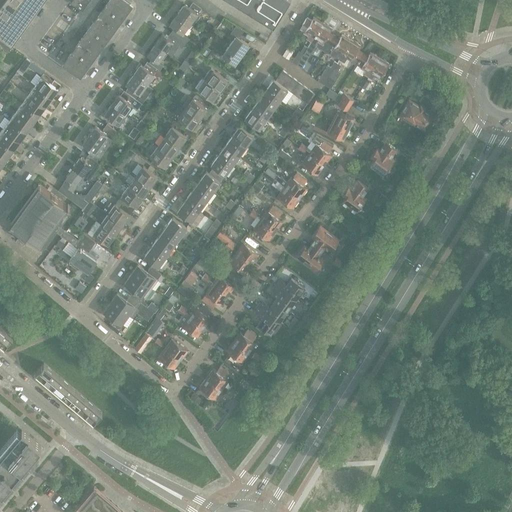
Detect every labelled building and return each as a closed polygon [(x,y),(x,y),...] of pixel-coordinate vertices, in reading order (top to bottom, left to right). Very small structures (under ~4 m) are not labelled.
[(6,0),(1,7),(27,26),(32,18),(37,11),(43,4),(45,0),(6,0)] [(72,0),(70,3),(71,3),(82,11),(90,0),(72,0)] [(133,5),(126,0),(108,0),(98,14),(116,28),(133,5)] [(222,0),(270,30),(288,2),(285,0),(222,0)] [(193,2),(190,7),(198,13),(201,8),(193,2)] [(185,3),(177,14),(191,24),(198,13),(190,7),(185,3)] [(0,39),(11,47),(12,47),(27,26),(1,7),(0,8),(0,39)] [(97,54),(116,28),(98,14),(79,41),(97,54)] [(174,28),(171,33),(179,38),(182,33),(183,34),(191,24),(177,14),(169,24),(174,28)] [(316,19),(314,17),(311,21),(306,18),(302,24),(307,27),(304,32),(309,35),(307,38),(311,41),(323,23),(321,21),(320,20),(318,18),(316,19)] [(325,24),(323,23),(311,41),(316,44),(318,41),(322,44),(326,38),(331,41),(335,36),(329,33),(332,29),(330,27),(329,25),(327,24),(325,24)] [(238,38),(241,34),(234,28),(230,34),(235,37),(222,55),(235,64),(249,45),(238,38)] [(163,34),(155,44),(166,51),(173,42),(178,45),(182,41),(179,38),(171,33),(168,37),(163,34)] [(340,39),(335,36),(331,41),(336,45),(334,48),(338,51),(336,55),(340,58),(352,40),(349,39),(349,37),(347,36),(345,36),(342,34),(340,39)] [(0,47),(7,53),(11,47),(0,39),(0,47)] [(354,42),(352,40),(340,58),(345,61),(347,57),(352,60),(351,61),(356,64),(363,52),(358,50),(360,46),(359,45),(358,43),(356,42),(354,42)] [(97,54),(79,41),(62,64),(80,78),(97,54)] [(158,62),(166,51),(155,44),(147,55),(152,58),(149,63),(158,69),(160,70),(163,66),(158,62)] [(299,51),(292,62),(297,65),(307,48),(304,46),(301,52),(299,51)] [(307,48),(297,65),(301,68),(308,57),(307,56),(310,50),(307,48)] [(368,56),(363,52),(356,64),(366,70),(364,73),(368,76),(380,58),(378,57),(377,55),(375,53),(373,53),(371,52),(368,56)] [(380,58),(368,76),(373,79),(375,76),(380,79),(389,63),(387,62),(387,61),(385,59),(382,59),(380,58)] [(26,59),(18,70),(23,73),(29,66),(30,64),(31,62),(26,59)] [(324,84),(334,68),(338,62),(335,60),(331,65),(328,63),(318,80),(324,84)] [(158,69),(149,63),(147,61),(144,66),(141,64),(134,74),(147,84),(154,74),(158,69)] [(30,64),(29,66),(41,75),(44,71),(31,62),(30,64)] [(331,88),(341,71),(337,69),(341,63),(338,62),(334,68),(324,84),(331,88)] [(213,70),(206,80),(220,91),(228,80),(213,70)] [(289,75),(282,70),(275,80),(282,84),(289,75)] [(41,77),(35,85),(52,98),(61,85),(54,79),(51,83),(48,81),(50,78),(43,73),(41,76),(41,77)] [(153,88),(147,84),(134,74),(126,84),(129,86),(125,91),(142,103),(142,104),(153,88)] [(294,79),(289,75),(282,84),(286,88),(294,79)] [(273,79),(269,85),(266,89),(280,99),(288,89),(286,88),(282,84),(275,80),(273,79)] [(299,82),(294,79),(286,88),(288,89),(292,92),(299,82)] [(220,91),(206,80),(198,90),(213,101),(220,91)] [(9,82),(4,89),(7,91),(12,85),(9,82)] [(304,86),(299,82),(292,92),(297,96),(304,86)] [(52,98),(35,85),(28,94),(45,107),(52,98)] [(309,90),(304,86),(297,96),(302,100),(309,90)] [(266,89),(259,98),(273,109),(280,99),(266,89)] [(329,89),(326,94),(337,101),(340,96),(329,89)] [(125,91),(124,90),(120,95),(119,94),(112,103),(126,114),(133,105),(137,109),(142,103),(125,91)] [(315,94),(309,90),(302,100),(307,104),(315,94)] [(345,93),(342,98),(341,99),(351,105),(354,99),(345,93)] [(45,107),(28,94),(22,103),(39,115),(45,107)] [(192,98),(185,108),(200,119),(207,109),(192,98)] [(259,98),(254,105),(252,108),(266,118),(273,109),(259,98)] [(351,105),(341,99),(338,105),(347,110),(351,105)] [(416,123),(426,130),(435,117),(424,110),(426,107),(421,104),(420,106),(409,100),(400,115),(415,125),(416,123)] [(39,115),(22,103),(16,112),(32,124),(39,115)] [(119,125),(126,114),(112,103),(104,114),(119,125)] [(200,119),(185,108),(178,118),(192,129),(200,119)] [(252,108),(250,111),(244,118),(259,129),(266,118),(252,108)] [(338,110),(333,121),(349,129),(351,128),(352,125),(352,123),(354,118),(338,110)] [(32,124),(16,112),(9,120),(26,133),(32,124)] [(26,133),(9,120),(3,129),(20,141),(26,133)] [(314,125),(303,120),(300,125),(312,131),(314,125)] [(349,129),(333,121),(327,131),(343,140),(346,135),(347,135),(349,132),(348,130),(349,129)] [(90,133),(82,144),(83,144),(91,151),(88,155),(96,162),(112,140),(106,136),(108,133),(113,137),(117,132),(107,124),(102,131),(95,126),(90,133)] [(240,125),(235,131),(232,135),(247,145),(254,135),(240,125)] [(172,126),(164,137),(179,148),(186,137),(172,126)] [(20,141),(3,129),(0,132),(0,140),(13,150),(20,141)] [(232,135),(225,145),(239,155),(247,145),(232,135)] [(317,143),(310,153),(325,164),(332,155),(328,152),(334,145),(315,136),(311,141),(317,143)] [(179,148),(164,137),(157,147),(172,157),(179,148)] [(13,150),(0,140),(0,153),(7,159),(13,150)] [(370,163),(384,174),(395,160),(391,157),(397,149),(387,141),(380,149),(378,147),(371,156),(373,159),(370,163)] [(225,145),(221,151),(218,154),(233,165),(239,155),(225,145)] [(172,157),(157,147),(150,156),(165,167),(172,157)] [(291,157),(281,149),(278,154),(288,162),(291,157)] [(325,164),(310,153),(302,163),(317,174),(325,164)] [(225,175),(233,165),(218,154),(211,165),(213,166),(225,175)] [(80,158),(73,168),(83,175),(89,179),(100,164),(96,162),(88,155),(84,161),(80,158)] [(137,164),(132,172),(136,175),(136,176),(150,187),(158,177),(152,173),(148,169),(143,166),(142,167),(137,164)] [(213,166),(211,169),(223,178),(225,175),(213,166)] [(73,168),(65,178),(66,179),(76,185),(83,175),(73,168)] [(206,171),(201,178),(199,181),(213,191),(220,181),(206,171)] [(275,179),(285,186),(300,198),(307,188),(303,185),(307,179),(297,172),(293,177),(292,176),(288,182),(278,175),(275,179)] [(130,174),(125,180),(130,184),(128,186),(143,197),(150,187),(136,176),(135,177),(130,174)] [(63,184),(73,192),(74,192),(77,187),(76,185),(66,179),(63,184)] [(362,196),(369,187),(358,180),(352,188),(349,185),(342,195),(345,197),(341,202),(356,212),(366,198),(362,196)] [(199,181),(192,191),(206,201),(213,191),(199,181)] [(10,223),(22,233),(20,236),(19,235),(18,236),(19,237),(26,242),(27,243),(28,242),(27,241),(29,238),(41,247),(42,246),(39,244),(50,228),(61,236),(69,241),(63,250),(72,256),(70,259),(70,260),(70,262),(70,264),(77,269),(79,269),(81,268),(82,267),(88,272),(96,261),(88,254),(90,251),(88,249),(90,247),(91,248),(95,242),(83,233),(78,240),(54,223),(67,206),(69,207),(70,208),(70,207),(50,192),(39,184),(38,184),(41,187),(13,225),(10,223)] [(63,184),(58,190),(84,209),(88,202),(74,192),(73,192),(63,184)] [(128,186),(121,196),(136,207),(143,197),(128,186)] [(300,198),(285,186),(278,196),(293,207),(300,198)] [(192,191),(187,197),(184,201),(199,211),(206,201),(192,191)] [(245,198),(241,204),(247,209),(250,205),(249,201),(245,198)] [(118,200),(115,204),(130,215),(133,211),(118,200)] [(191,221),(199,211),(184,201),(177,211),(191,221)] [(115,204),(108,214),(122,225),(130,215),(115,204)] [(239,206),(233,215),(237,218),(243,209),(239,206)] [(267,210),(260,219),(276,230),(282,222),(278,218),(282,213),(272,206),(268,211),(267,210)] [(220,212),(216,217),(222,221),(225,216),(226,215),(220,211),(220,212)] [(108,214),(101,224),(115,235),(122,225),(108,214)] [(172,217),(168,224),(165,227),(179,238),(187,228),(172,217)] [(276,230),(260,219),(254,228),(269,239),(276,230)] [(97,221),(88,233),(92,236),(93,234),(108,245),(115,235),(101,224),(97,221)] [(315,238),(312,243),(323,251),(326,247),(331,250),(339,240),(319,225),(311,235),(315,238)] [(212,226),(205,235),(210,238),(216,229),(212,226)] [(165,227),(163,230),(158,237),(172,247),(179,238),(165,227)] [(220,232),(217,236),(227,244),(229,241),(231,239),(220,232)] [(158,237),(153,243),(151,247),(165,257),(172,247),(158,237)] [(59,240),(56,245),(61,249),(65,244),(59,240)] [(243,242),(237,251),(252,262),(259,253),(243,242)] [(297,256),(316,270),(324,260),(319,256),(323,251),(312,243),(308,248),(304,245),(297,256)] [(151,247),(149,250),(144,257),(158,267),(165,257),(151,247)] [(252,262),(237,251),(230,260),(231,261),(227,266),(238,274),(241,268),(246,271),(252,262)] [(214,260),(205,253),(204,253),(197,263),(207,270),(214,260)] [(161,274),(151,266),(147,271),(138,265),(131,274),(152,289),(158,279),(157,279),(161,274)] [(191,271),(185,279),(192,285),(198,276),(191,271)] [(90,274),(85,280),(89,283),(94,277),(90,274)] [(145,298),(152,289),(131,274),(125,283),(134,290),(130,295),(141,302),(144,297),(145,298)] [(220,274),(213,283),(229,295),(235,286),(220,274)] [(280,278),(276,284),(296,299),(305,287),(291,277),(287,284),(280,278)] [(195,287),(185,280),(184,279),(181,284),(191,292),(195,287)] [(80,282),(75,288),(82,293),(86,286),(80,282)] [(229,295),(213,283),(206,292),(222,304),(229,295)] [(279,294),(275,300),(288,310),(296,299),(276,284),(272,289),(279,294)] [(181,285),(177,289),(177,290),(187,298),(191,293),(181,285)] [(170,287),(165,294),(168,296),(173,290),(170,287)] [(137,308),(141,302),(130,295),(126,300),(117,293),(111,302),(128,315),(134,306),(137,308)] [(263,301),(259,306),(279,321),(288,310),(275,300),(270,306),(263,301)] [(122,323),(128,315),(111,302),(104,311),(113,318),(109,323),(120,331),(124,325),(122,323)] [(141,302),(137,308),(137,313),(147,320),(153,311),(148,307),(141,302)] [(151,302),(148,307),(153,311),(155,312),(158,308),(151,302)] [(196,306),(189,315),(205,327),(211,318),(196,306)] [(271,333),(279,321),(259,306),(256,311),(263,316),(258,323),(265,328),(271,333)] [(205,327),(189,315),(183,324),(198,336),(205,327)] [(294,317),(288,326),(292,329),(298,320),(294,317)] [(258,323),(255,327),(262,332),(265,328),(258,323)] [(110,324),(109,326),(118,333),(120,331),(110,324)] [(241,332),(234,341),(249,352),(256,343),(253,341),(257,335),(248,329),(244,334),(241,332)] [(5,330),(0,335),(0,343),(5,347),(13,337),(5,330)] [(145,334),(138,344),(143,347),(150,337),(145,334)] [(172,338),(165,347),(181,359),(188,350),(172,338)] [(243,361),(249,352),(234,341),(227,350),(243,361)] [(181,359),(165,347),(159,356),(174,368),(181,359)] [(44,363),(35,373),(44,380),(52,370),(44,363)] [(213,368),(207,377),(222,389),(229,380),(225,377),(229,372),(220,365),(216,371),(213,368)] [(255,367),(250,374),(255,378),(260,371),(255,367)] [(52,370),(44,380),(52,387),(60,377),(52,370)] [(60,377),(52,387),(60,394),(69,384),(60,377)] [(215,398),(222,389),(207,377),(200,387),(215,398)] [(69,384),(60,394),(69,401),(77,391),(69,384)] [(77,391),(69,401),(77,409),(86,398),(77,391)] [(86,398),(77,409),(85,416),(94,406),(86,398)] [(94,406),(85,416),(94,423),(102,413),(94,406)] [(17,430),(0,449),(0,500),(31,464),(32,465),(39,457),(38,456),(39,454),(37,452),(41,447),(22,430),(20,433),(17,430)] [(122,511),(121,510),(118,508),(116,505),(113,503),(111,501),(94,487),(93,488),(96,490),(80,509),(83,511),(122,511)]
